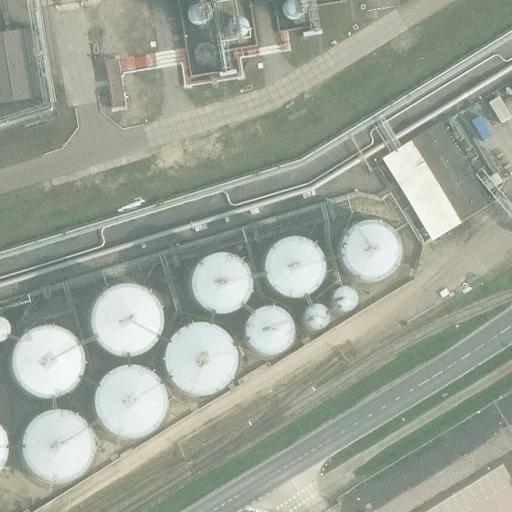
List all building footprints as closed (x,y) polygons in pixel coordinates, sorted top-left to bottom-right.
[(31,29),(0,33),(0,104),(42,98),(31,29)] [(491,207),(440,125),(440,124),(412,142),(462,224),(491,207)] [(400,251),(399,245),(398,239),(395,234),(391,229),(385,225),(381,223),(377,221),(371,220),(365,220),(359,222),(352,225),(348,228),(343,234),(340,239),(338,245),(338,251),(338,257),(340,263),(343,268),(347,272),(352,277),(357,279),(363,281),(369,282),(374,281),(379,280),(386,277),(391,273),(395,268),(398,263),(399,257),(400,251)] [(321,271),(321,270),(320,265),(319,259),(316,253),(313,249),(308,245),(302,241),(299,240),(292,239),(287,239),(280,240),(273,243),(269,246),(265,251),(261,257),(259,263),(258,269),(259,274),(261,282),(264,288),(267,292),(272,296),(276,298),(282,300),(288,301),(294,301),(300,299),(307,296),(311,293),(316,288),(318,282),(320,277),(321,271)] [(251,285),(251,284),(250,279),(248,273),(246,269),(242,264),(239,260),(233,257),(229,255),(222,254),(216,254),(210,256),(205,258),(200,261),(195,267),(193,272),(190,278),(190,284),(190,291),(192,296),(195,301),(198,305),(204,310),(208,312),(213,314),(219,315),(225,314),(230,313),(237,310),(241,307),(245,302),(248,297),(250,292),(251,285)] [(159,324),(159,323),(158,317),(156,310),(154,305),(149,299),(145,294),(139,291),(131,288),(124,287),(117,287),(110,289),(105,292),(98,296),(93,303),(90,308),(87,315),(86,322),(87,329),(88,335),(92,342),(96,347),(99,351),(106,355),(112,357),(120,359),(128,359),(135,357),(141,354),(147,349),(152,344),(156,338),(158,330),(159,324)] [(288,329),(287,320),(285,316),(282,312),(278,309),(273,307),(265,306),(260,306),(256,307),(253,309),(249,312),(246,316),(244,320),(242,329),(244,337),(248,344),(255,349),(259,351),(264,352),(269,352),(273,350),(280,346),(284,343),(286,339),(288,334),(288,329)] [(234,360),(234,359),(233,351),(231,344),(227,337),(223,332),(216,327),(209,324),(203,322),(195,322),(189,322),(180,325),(174,329),(170,333),(165,339),(162,346),(160,352),(159,360),(160,367),(162,374),(165,379),(169,384),(174,389),(180,393),(187,395),(195,396),(201,396),(209,394),(217,390),(223,386),(227,381),(231,374),(233,367),(234,360)] [(80,362),(80,361),(79,355),(78,349),(75,343),(70,337),(63,332),(58,329),(50,327),(45,326),(39,327),(32,329),(26,332),(21,336),(16,342),(13,348),(11,355),(10,361),(10,367),(12,375),(16,380),(20,386),(27,391),(33,394),(40,396),(44,396),(50,396),(57,394),(63,391),(70,386),(74,381),(77,376),(79,369),(80,362)] [(162,404),(162,403),(162,397),(160,390),(157,385),(153,379),(147,374),(143,372),(136,369),(128,368),(121,368),(115,370),(108,373),(103,377),(98,384),(95,389),(92,395),(92,403),(92,410),(94,417),(97,422),(102,428),(107,433),(111,435),(118,438),(125,439),(132,439),(140,436),(146,433),(152,429),(156,424),(159,418),(161,412),(162,404)] [(91,448),(91,447),(90,440),(88,434),(85,428),(81,423),(77,419),(72,416),(65,413),(58,412),(51,412),(45,414),(37,417),(32,422),(27,427),(24,432),(21,439),(20,447),(21,453),(22,459),(25,464),(29,471),(33,475),(39,478),(46,481),(54,483),(60,482),(68,480),(75,477),(80,473),(84,468),(88,462),(90,455),(91,448)]
